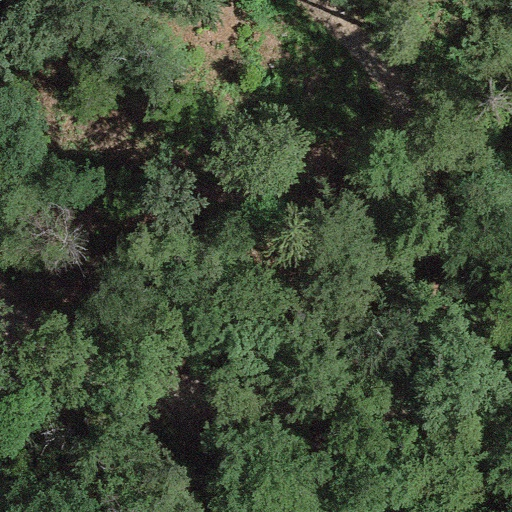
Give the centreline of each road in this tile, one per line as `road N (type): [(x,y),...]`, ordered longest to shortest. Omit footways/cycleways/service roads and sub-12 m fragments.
road 1 (track): [(0,241),(511,80)]
road 2 (track): [(0,327),(120,379),(286,417),(425,430),(511,426)]
